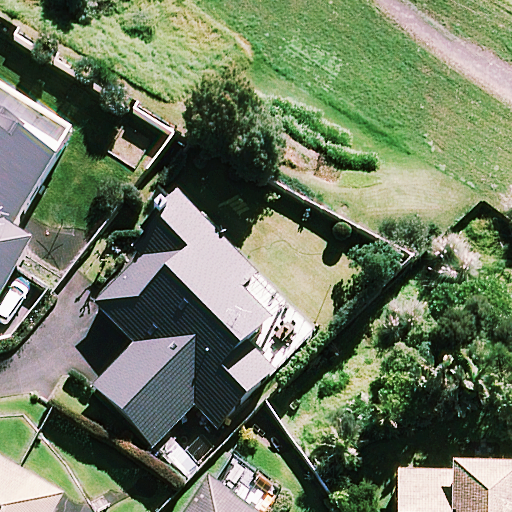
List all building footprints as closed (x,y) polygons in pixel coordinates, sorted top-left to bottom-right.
[(21,221),(76,128),(0,82),(0,299),(40,233),(21,221)] [(258,267),(183,190),(149,224),(133,265),(97,300),(137,341),(97,381),(157,443),(199,403),(218,423),(255,388),(227,359),(275,313),(244,280),(258,267)] [(88,244),(62,226),(31,270),(58,288),(88,244)] [(511,511),(511,459),(495,460),(495,433),(466,433),(466,470),(397,469),(396,511),(511,511)] [(54,511),(65,494),(0,455),(0,511),(54,511)] [(260,511),(257,510),(212,480),(190,511),(260,511)]
